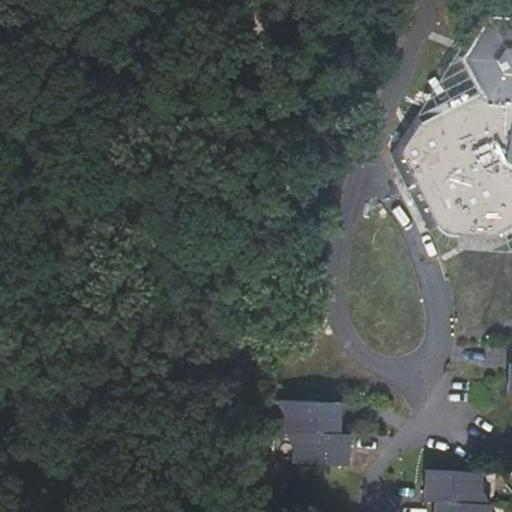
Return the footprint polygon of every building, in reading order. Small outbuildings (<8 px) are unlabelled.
[(511,18),(486,17),(463,57),(477,93),(422,123),(401,153),(437,228),(455,238),(504,232),(511,227),(511,18)] [(504,357),(500,358),(503,392),(511,391),(511,345),(503,346),(504,357)] [(324,403),(272,407),(274,426),(274,438),(280,437),(288,437),(326,434),(324,403)] [(272,407),(263,408),(274,426),(272,407)] [(326,434),(288,437),(289,454),(290,468),(342,464),(340,433),(326,434)] [(288,437),(280,437),(289,454),(288,437)] [(471,470),(421,474),(423,502),(436,501),(473,499),(472,485),(471,470)] [(483,498),(472,485),(473,499),(483,498)] [(473,499),(436,501),(436,511),(487,511),(487,498),(483,498),(473,499)]
